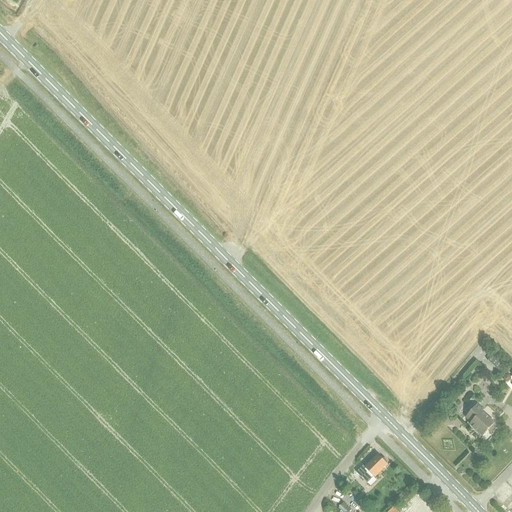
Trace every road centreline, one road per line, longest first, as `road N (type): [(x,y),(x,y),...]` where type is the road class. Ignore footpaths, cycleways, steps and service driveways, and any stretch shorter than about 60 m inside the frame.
road 1 (secondary): [(473,511),(0,33)]
road 2 (track): [(381,416),(308,511)]
